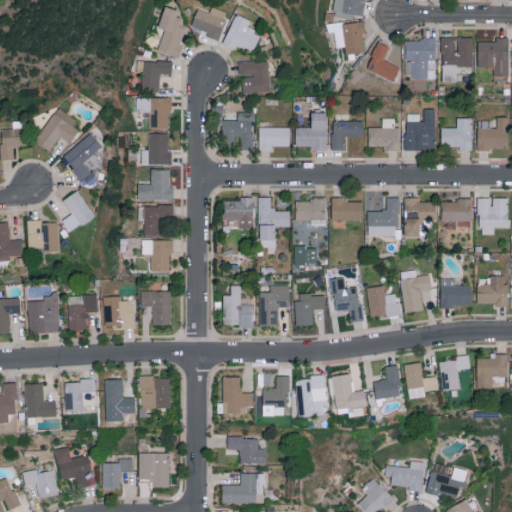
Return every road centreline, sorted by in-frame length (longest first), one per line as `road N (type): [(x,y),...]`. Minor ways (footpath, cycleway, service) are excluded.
road 1 (residential): [(0,365),(327,357),(511,332)]
road 2 (residential): [(196,511),(202,74)]
road 3 (residential): [(200,176),(511,175)]
